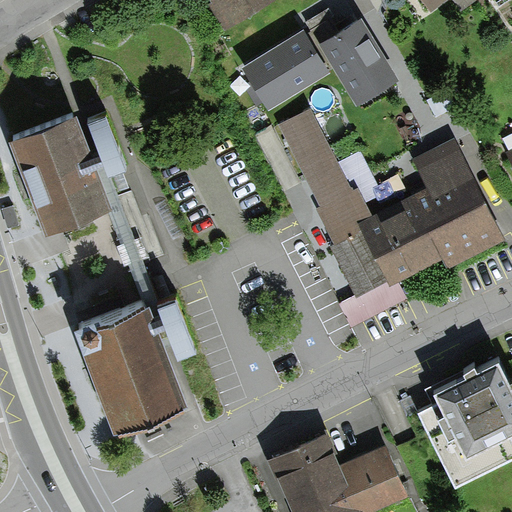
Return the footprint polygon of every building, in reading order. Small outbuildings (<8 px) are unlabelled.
[(206,0),(224,31),(274,0),(206,0)] [(420,0),(429,11),(445,0),(420,0)] [(361,20),(320,45),(357,104),(398,79),(361,20)] [(330,72),(305,31),(245,68),(270,108),(330,72)] [(339,160),(312,107),(277,124),(319,206),(316,207),(335,246),(364,231),(359,221),(372,215),(366,203),(383,194),(361,149),(339,160)] [(44,230),(109,205),(75,114),(10,139),(44,230)] [(105,119),(89,126),(109,178),(126,171),(105,119)] [(372,215),(359,221),(364,231),(390,281),(393,285),(400,282),(442,261),(446,270),(503,241),(454,138),(410,162),(425,188),(372,215)] [(390,281),(364,231),(335,246),(331,248),(355,294),(357,298),(390,281)] [(352,326),(408,299),(400,282),(393,285),(390,281),(357,298),(355,294),(340,301),(352,326)] [(146,311),(142,302),(70,329),(112,437),(188,408),(150,310),(146,311)] [(176,303),(159,310),(179,360),(196,353),(176,303)] [(439,401),(417,412),(455,487),(511,457),(511,439),(508,432),(511,430),(511,391),(496,360),(434,391),(439,401)] [(331,430),(265,458),(288,511),(369,511),(408,495),(386,445),(346,463),(331,430)]
